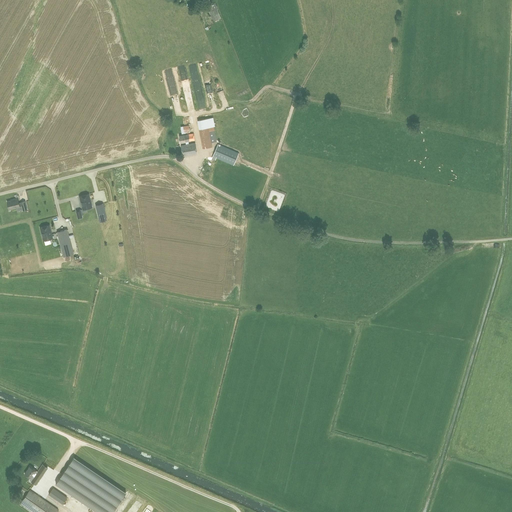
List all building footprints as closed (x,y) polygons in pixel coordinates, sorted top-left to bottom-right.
[(212,4),(207,6),(213,21),(220,18),(217,9),(218,9),(216,3),(215,3),(214,3),(213,1),(211,1),(212,4)] [(187,77),(181,78),(186,111),(193,110),(192,103),(191,104),(187,77)] [(216,141),(214,130),(214,126),(215,126),(213,117),(197,120),(199,128),(202,148),(212,147),(211,142),(216,141)] [(189,125),(180,126),(182,134),(190,132),(189,125)] [(185,142),(186,144),(181,145),(183,156),(197,153),(195,143),(189,144),(188,141),(194,140),(193,133),(184,135),(184,134),(179,135),(180,143),(185,142)] [(238,153),(218,144),(213,156),(233,165),(238,153)] [(59,187),(27,193),(30,204),(76,195),(75,188),(60,191),(59,187)] [(283,193),(269,188),(263,206),(277,210),(283,193)] [(79,196),(82,209),(92,207),(89,194),(79,196)] [(13,200),(7,201),(9,209),(22,206),(23,211),(27,210),(25,201),(21,202),(21,203),(18,203),(17,198),(13,199),(13,200)] [(106,220),(104,210),(97,212),(99,218),(100,221),(106,220)] [(0,223),(0,225),(3,242),(10,241),(8,230),(11,229),(10,226),(12,225),(11,221),(0,223)] [(49,225),(40,227),(43,240),(53,238),(49,225)] [(73,254),(67,229),(57,232),(63,256),(73,254)] [(38,249),(42,248),(40,240),(26,243),(27,253),(38,251),(38,249)] [(26,256),(24,247),(12,249),(14,258),(26,256)] [(55,483),(97,511),(112,511),(126,492),(74,457),(55,483)] [(32,482),(36,484),(47,468),(42,464),(37,471),(30,466),(24,473),(31,478),(31,477),(34,479),(32,482)] [(21,502),(34,511),(55,511),(57,509),(29,489),(21,502)] [(63,495),(56,490),(52,496),(59,501),(63,495)] [(124,503),(132,494),(129,491),(121,500),(124,503)]
